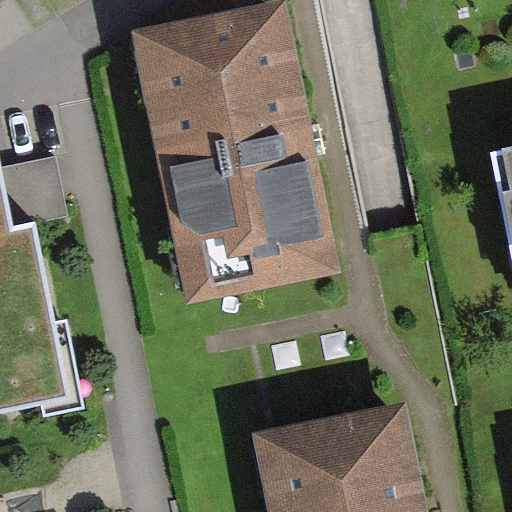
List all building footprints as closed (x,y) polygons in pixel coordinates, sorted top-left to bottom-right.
[(277,10),(144,37),(195,292),(328,265),(277,10)] [(511,155),(496,158),(511,239),(511,155)] [(0,411),(68,398),(35,228),(14,232),(0,162),(0,411)] [(57,162),(29,168),(39,213),(67,207),(57,162)] [(420,511),(400,411),(263,438),(277,511),(420,511)]
